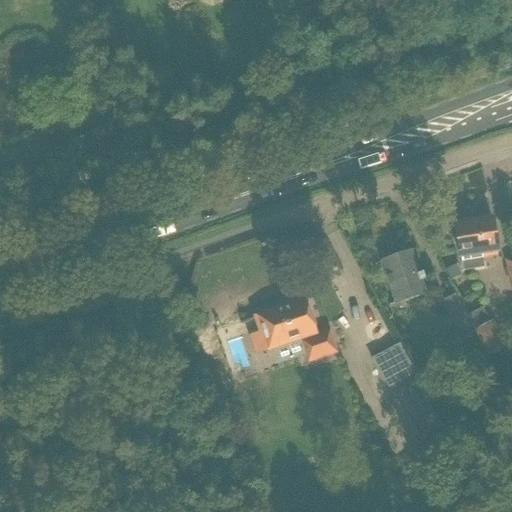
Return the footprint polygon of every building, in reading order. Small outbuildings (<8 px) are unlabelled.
[(454,227),(457,247),(459,257),(482,253),(483,258),(498,256),(495,240),(492,221),(454,227)] [(379,263),(386,281),(395,306),(427,295),(421,280),(424,279),(422,274),(417,275),(415,270),(418,269),(411,252),(414,251),(413,250),(379,263)] [(454,327),(455,326),(463,340),(473,335),(465,319),(466,319),(454,294),(442,302),(454,327)] [(259,330),(249,333),(256,353),(267,350),(268,351),(271,349),(300,339),(306,355),(308,362),(336,352),(327,329),(315,333),(311,319),(304,300),(254,318),(259,330)] [(493,320),(474,330),(487,356),(506,346),(493,320)] [(397,346),(371,360),(383,382),(385,381),(394,397),(397,396),(418,383),(422,381),(413,365),(410,367),(399,346),(397,346)] [(206,392),(196,397),(201,408),(212,404),(206,392)]
